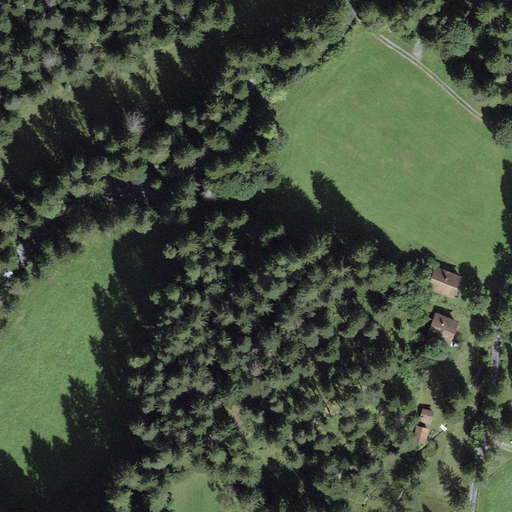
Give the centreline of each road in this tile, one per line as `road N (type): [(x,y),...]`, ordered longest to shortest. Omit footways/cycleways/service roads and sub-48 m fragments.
road 1 (track): [(506,289),(437,258),(409,256),(372,286),(291,388)]
road 2 (track): [(511,133),(360,21),(346,0)]
road 3 (unclassified): [(499,348),(474,511)]
